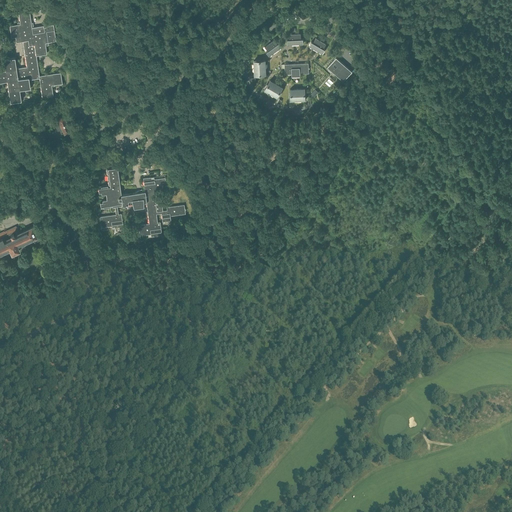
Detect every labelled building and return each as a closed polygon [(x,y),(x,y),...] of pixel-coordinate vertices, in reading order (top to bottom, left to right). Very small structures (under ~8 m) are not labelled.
[(16,41),(23,40),(27,67),(16,68),(15,58),(4,59),(5,70),(0,70),(0,82),(7,81),(10,102),(21,101),(20,90),(30,88),(29,80),(39,78),(42,98),(53,96),(52,85),(62,84),(61,73),(39,76),(36,55),(47,53),(45,43),(56,41),(53,24),(46,26),(46,27),(44,27),(44,25),(32,27),(30,12),(19,13),(20,24),(10,26),(11,37),(16,36),(16,41)] [(287,39),(288,44),(303,43),(303,38),(301,38),(301,33),(296,33),(293,33),(293,35),(289,36),(289,39),(287,39)] [(323,48),(326,44),(326,43),(316,37),(313,42),(312,41),(309,45),(323,53),(325,49),(323,48)] [(266,52),(269,56),(282,46),(279,42),(278,43),(276,41),(273,43),(271,41),(265,46),(268,50),(266,52)] [(336,57),(332,62),(327,68),(343,82),(352,72),(336,57)] [(266,75),(265,60),(254,60),(254,75),(266,75)] [(309,73),(308,63),(284,64),(285,68),(285,74),(292,74),(292,77),(300,77),(300,74),(309,73)] [(94,72),(98,80),(104,77),(103,74),(108,71),(105,65),(94,72)] [(335,81),(330,77),(325,83),(330,87),(335,81)] [(270,80),(264,90),(277,97),(283,87),(270,80)] [(290,89),(291,100),(306,100),(305,88),(290,89)] [(57,123),(60,130),(61,132),(63,131),(64,134),(70,132),(64,117),(58,119),(59,122),(57,123)] [(123,230),(123,227),(121,214),(118,214),(117,206),(133,204),(134,208),(143,207),(143,203),(146,202),(149,223),(138,225),(140,236),(154,234),(154,236),(162,235),(160,222),(157,222),(156,214),(161,213),(163,222),(171,221),(170,216),(185,214),(185,211),(186,210),(185,208),(184,205),(166,207),(167,210),(163,211),(161,197),(157,197),(156,190),(167,189),(165,178),(151,179),(151,177),(143,178),(145,191),(143,192),(142,189),(135,193),(121,194),(118,167),(107,169),(109,185),(98,187),(99,192),(101,192),(102,194),(106,194),(107,199),(102,200),(103,202),(100,202),(101,208),(115,207),(116,215),(100,217),(101,228),(115,226),(115,228),(119,228),(119,230),(123,230)] [(12,253),(19,250),(19,249),(25,246),(26,248),(36,244),(34,242),(41,239),(39,236),(40,235),(36,226),(33,227),(33,226),(18,233),(16,227),(5,232),(4,231),(0,233),(0,253),(10,249),(12,253)]
